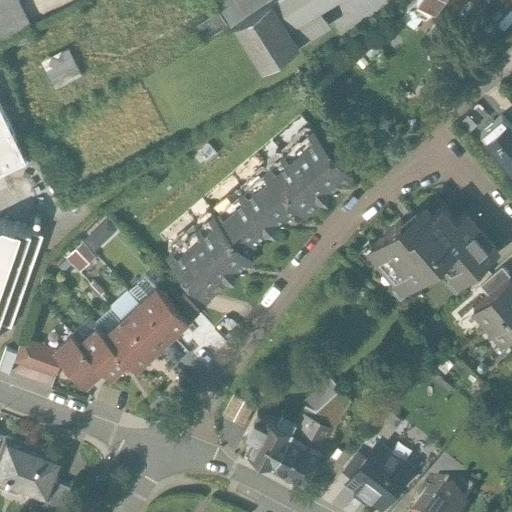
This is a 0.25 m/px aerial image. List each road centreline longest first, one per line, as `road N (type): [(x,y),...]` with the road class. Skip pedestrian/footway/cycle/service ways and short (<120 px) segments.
road 1 (residential): [(433,137),(303,267),(168,455)]
road 2 (residential): [(168,455),(0,394)]
road 3 (residential): [(304,511),(231,473),(168,455)]
